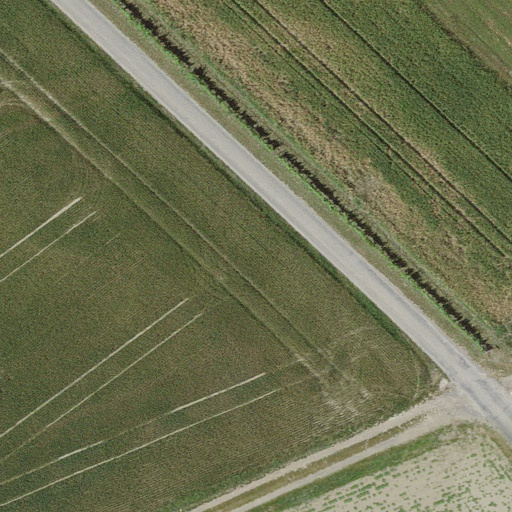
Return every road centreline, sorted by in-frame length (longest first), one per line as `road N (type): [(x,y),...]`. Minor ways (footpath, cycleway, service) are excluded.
road 1 (track): [(69,0),(511,423)]
road 2 (track): [(511,389),(223,511)]
